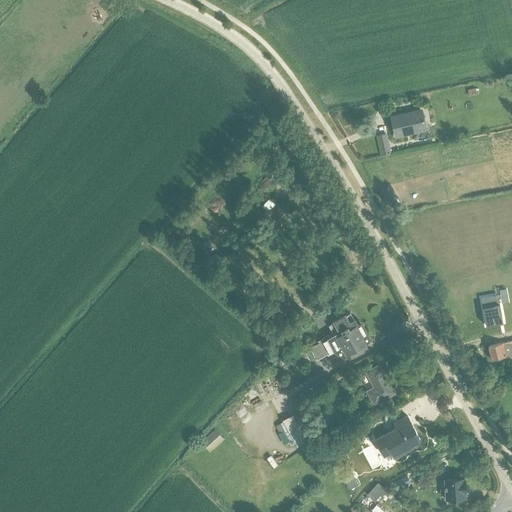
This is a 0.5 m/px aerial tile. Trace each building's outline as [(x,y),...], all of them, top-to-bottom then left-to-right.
[(391,117),(395,136),(426,129),(421,110),(391,117)] [(377,135),(382,155),(390,153),(385,133),(377,135)] [(267,190),(275,180),(269,175),(260,185),(267,190)] [(503,323),(498,295),(481,298),(486,326),(503,323)] [(382,305),(374,303),(372,312),(380,313),(382,305)] [(368,341),(357,320),(320,341),(327,354),(341,346),(344,353),(368,341)] [(504,356),(505,361),(511,359),(511,340),(488,346),(491,359),(504,356)] [(379,362),(358,372),(372,404),(394,394),(379,362)] [(287,442),(294,438),(298,446),(310,440),(296,412),(277,422),(287,442)] [(409,417),(373,435),(384,457),(391,454),(393,459),(414,449),(411,443),(420,439),(409,417)] [(213,449),(226,438),(218,429),(205,440),(213,449)] [(268,457),(276,466),(280,462),(273,453),(268,457)] [(462,474),(444,475),(445,497),(463,496),(462,474)] [(389,511),(379,502),(373,508),(377,511),(389,511)]
